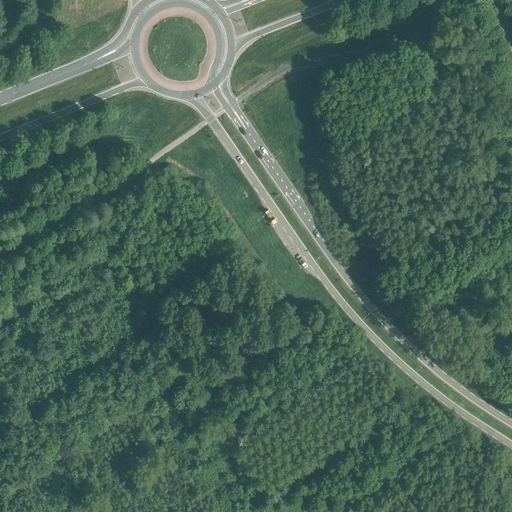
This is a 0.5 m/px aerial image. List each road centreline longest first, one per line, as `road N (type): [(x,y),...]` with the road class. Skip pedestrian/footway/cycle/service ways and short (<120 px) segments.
road 1 (secondary): [(192,95),(354,318),(409,374),(511,444)]
road 2 (secondary): [(511,425),(428,365),(367,303),(239,120)]
road 3 (trunk): [(0,138),(147,79)]
road 4 (trunk): [(231,50),(341,0)]
